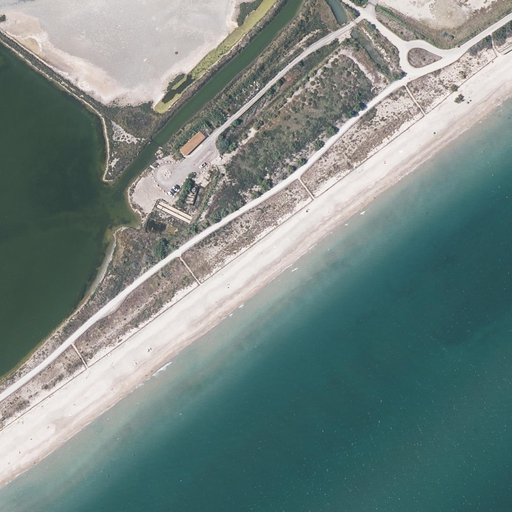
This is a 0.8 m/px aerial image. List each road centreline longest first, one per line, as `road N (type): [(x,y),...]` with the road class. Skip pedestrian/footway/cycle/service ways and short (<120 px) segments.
road 1 (track): [(413,71),(296,174),(176,253),(0,398)]
road 2 (track): [(364,13),(309,48),(156,192)]
